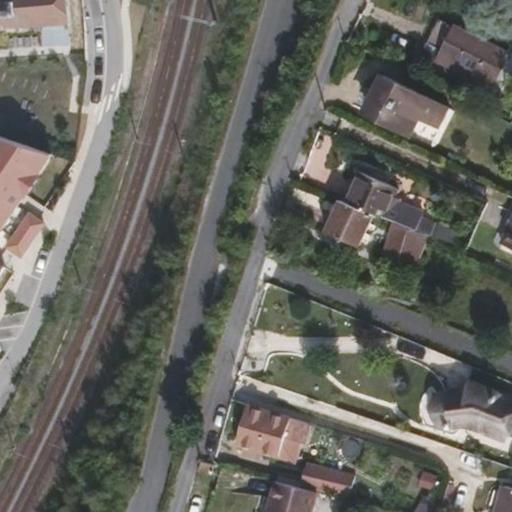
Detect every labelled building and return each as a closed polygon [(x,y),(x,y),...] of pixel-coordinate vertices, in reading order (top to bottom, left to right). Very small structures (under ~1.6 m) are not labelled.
[(0,0),(0,26),(40,24),(41,45),(64,43),(65,29),(66,26),(64,0),(0,0)] [(453,30),(437,21),(422,50),(435,57),(432,62),(471,82),(476,73),(440,55),(453,30)] [(488,80),(502,54),(453,30),(440,55),(476,73),(488,80)] [(348,104),(385,122),(395,102),(407,108),(420,114),(429,97),(368,66),(348,104)] [(385,122),(396,127),(407,108),(395,102),(385,122)] [(1,133),(0,133),(0,283),(12,264),(0,255),(0,244),(61,154),(1,133)] [(342,179),(334,197),(339,199),(369,212),(382,183),(350,168),(345,180),(342,179)] [(489,240),(511,251),(511,199),(510,198),(489,240)] [(356,245),(371,213),(369,212),(339,199),(324,232),(356,245)] [(416,267),(427,233),(392,225),(382,256),(416,267)] [(456,384),(450,383),(443,385),(471,398),(476,387),(490,392),(486,404),(509,414),(511,407),(511,398),(464,379),(461,385),(456,384)] [(472,425),(499,436),(502,430),(436,401),(443,385),(436,392),(432,398),(430,404),(431,410),(433,418),(439,424),(446,427),(454,428),(463,426),(465,428),(467,429),(470,428),(472,425)] [(476,387),(471,398),(443,385),(436,401),(502,430),(509,414),(486,404),(490,392),(476,387)] [(301,442),(307,422),(247,404),(235,445),(277,457),(283,437),(301,442)] [(296,462),(301,442),(283,437),(277,457),(296,462)] [(349,478),(302,466),(295,487),(316,493),(344,500),(349,478)] [(265,511),(310,511),(316,493),(295,487),(274,481),(265,511)] [(511,511),(511,488),(502,485),(493,511),(511,511)]
